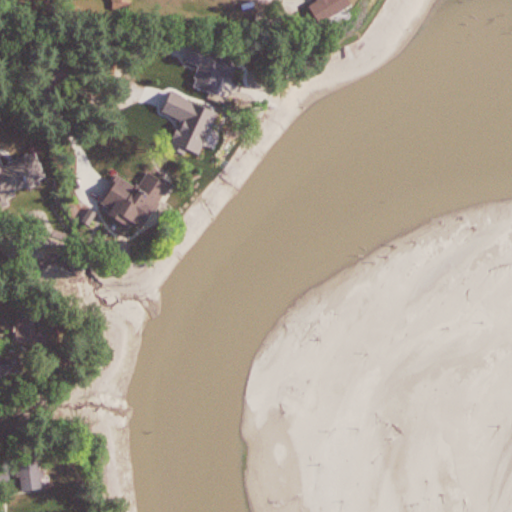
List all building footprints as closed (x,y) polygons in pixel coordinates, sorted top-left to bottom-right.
[(135,8),(135,0),(115,0),(115,8),(135,8)] [(321,0),(315,4),(326,24),(358,6),(355,0),(321,0)] [(149,228),(176,186),(158,174),(147,192),(126,179),(111,203),(149,228)] [(53,334),(42,333),(42,304),(22,304),(22,344),(53,345),(53,334)] [(0,375),(19,375),(19,358),(0,358),(0,375)] [(45,459),(21,463),(25,491),(50,487),(45,459)]
